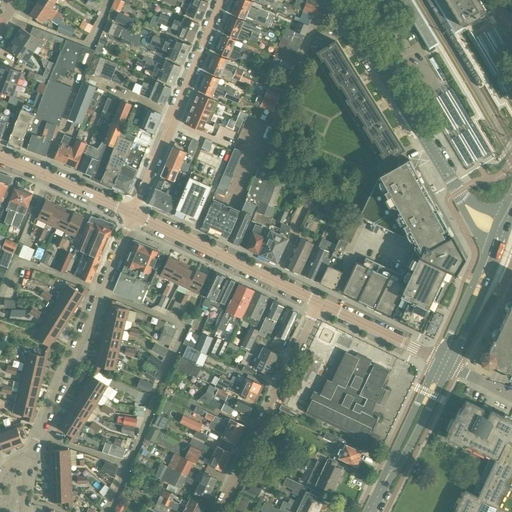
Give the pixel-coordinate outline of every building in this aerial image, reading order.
[(57,12),(51,8),(55,3),(50,0),(39,0),(36,5),(54,16),(57,12)] [(101,5),(93,0),(87,0),(85,4),(96,12),(101,5)] [(114,0),(110,9),(114,11),(119,0),(114,0)] [(185,15),(200,21),(204,12),(176,0),(175,0),(174,4),(187,10),(185,15)] [(176,0),(204,12),(208,3),(201,0),(176,0)] [(234,0),(233,5),(247,11),(249,6),(251,2),(246,0),(234,0)] [(433,45),(436,43),(409,0),(398,0),(405,11),(418,33),(422,39),(427,48),(433,45)] [(445,0),(448,4),(450,6),(450,8),(452,11),(453,13),(453,12),(462,26),(463,25),(464,26),(469,23),(468,22),(477,17),(478,16),(485,12),(477,0),(445,0)] [(295,1),(293,7),(300,10),(303,4),(295,1)] [(319,8),(316,7),(306,3),(303,11),(316,17),(319,8)] [(54,16),(36,5),(30,15),(42,23),(45,17),(51,21),(54,16)] [(247,11),(233,5),(231,10),(232,10),(230,14),(243,19),(244,16),(247,11)] [(256,9),(249,6),(247,11),(265,19),(267,13),(257,9),(256,9)] [(247,11),(244,16),(263,24),(265,19),(247,11)] [(303,11),(301,16),(299,21),(308,26),(313,15),(303,11)] [(118,13),(114,21),(130,28),(134,20),(118,13)] [(159,18),(195,33),(199,24),(184,18),(182,23),(160,14),(159,18)] [(225,24),(250,34),(252,29),(248,28),(248,29),(241,25),(242,21),(230,16),(228,19),(227,19),(225,24)] [(166,32),(191,42),(195,33),(159,18),(157,22),(168,27),(166,32)] [(89,33),(93,25),(83,20),(79,27),(89,33)] [(112,35),(117,25),(107,20),(103,31),(112,35)] [(308,26),(299,21),(294,32),(304,36),(308,26)] [(60,23),(56,31),(71,38),(75,29),(60,23)] [(248,39),(250,34),(225,24),(223,29),(224,29),(222,33),(235,38),(237,38),(242,40),(245,38),(248,39)] [(14,39),(33,52),(36,46),(38,48),(41,47),(43,43),(40,41),(21,28),(20,29),(19,28),(13,36),(15,37),(14,39)] [(260,33),(252,29),(250,34),(258,38),(260,33)] [(48,40),(50,34),(41,30),(39,37),(48,40)] [(134,41),(135,34),(126,32),(124,39),(134,41)] [(294,32),(290,41),(300,45),(304,36),(294,32)] [(256,43),(258,38),(250,34),(248,39),(256,43)] [(232,44),(234,40),(222,35),(220,38),(219,38),(217,43),(242,54),(244,49),(240,47),(240,48),(232,44)] [(164,45),(165,41),(153,36),(151,40),(164,45)] [(186,54),(190,45),(167,36),(165,41),(164,45),(186,54)] [(31,58),(29,57),(33,52),(14,39),(13,41),(11,40),(5,48),(7,49),(7,50),(19,58),(24,61),(22,64),(32,69),(35,65),(31,58)] [(26,148),(26,149),(45,156),(46,154),(56,125),(59,126),(72,88),(56,82),(62,67),(73,72),(75,66),(87,71),(94,51),(86,48),(70,41),(66,39),(61,51),(60,51),(55,64),(49,79),(47,85),(43,94),(38,109),(36,115),(34,118),(47,123),(41,138),(32,134),(27,148),(26,148)] [(164,45),(151,40),(150,44),(162,49),(164,45)] [(288,40),(284,50),(285,50),(296,55),(300,45),(290,41),(288,40)] [(385,160),(402,149),(394,135),(377,108),(360,82),(344,55),(335,41),(317,52),(318,53),(320,52),(326,62),(322,65),(324,69),(329,66),(335,76),(333,77),(336,81),(337,80),(344,90),(339,93),(341,96),(345,94),(351,103),(350,104),(352,108),(354,107),(360,117),(355,120),(358,123),(362,121),(368,130),(367,131),(369,135),(371,134),(377,143),(372,146),(374,150),(379,147),(385,157),(383,158),(385,160)] [(98,43),(94,51),(99,53),(103,45),(98,43)] [(217,43),(215,48),(216,48),(214,52),(227,57),(229,57),(233,58),(236,57),(240,58),(242,54),(217,43)] [(166,57),(182,64),(186,54),(164,45),(162,49),(169,52),(166,57)] [(251,51),(244,49),(242,54),(248,57),(251,51)] [(285,50),(281,60),(283,61),(292,64),(292,65),(296,55),(285,50)] [(225,64),(227,60),(213,54),(212,58),(211,57),(209,62),(231,72),(234,73),(236,68),(233,67),(225,64)] [(87,72),(99,76),(105,59),(94,55),(87,72)] [(145,62),(154,66),(156,62),(144,57),(142,61),(145,62)] [(117,64),(105,59),(99,76),(110,81),(117,64)] [(154,66),(177,76),(180,67),(166,60),(164,65),(156,62),(154,66)] [(281,60),(277,69),(280,70),(288,74),(289,74),(293,65),(292,65),(292,64),(283,61),(281,60)] [(43,76),(49,79),(55,64),(48,61),(43,76)] [(143,67),(153,71),(154,66),(145,62),(143,67)] [(224,74),(233,78),(234,73),(231,72),(209,62),(206,67),(208,68),(206,71),(220,77),(222,73),(224,74)] [(0,78),(16,84),(18,78),(21,79),(23,78),(24,74),(21,72),(0,64),(0,78)] [(151,76),(173,85),(177,76),(154,66),(153,71),(151,76)] [(280,70),(277,79),(284,82),(288,74),(280,70)] [(29,71),(27,78),(33,80),(35,73),(29,71)] [(35,73),(33,80),(47,85),(49,79),(43,76),(35,73)] [(217,84),(219,79),(205,73),(204,77),(203,76),(200,81),(225,92),(228,87),(223,85),(223,86),(217,84)] [(112,81),(121,85),(124,78),(114,75),(112,81)] [(16,84),(0,78),(0,92),(10,96),(8,102),(21,107),(23,101),(15,98),(17,94),(16,92),(14,91),(16,84)] [(268,88),(280,93),(283,86),(271,80),(268,88)] [(225,92),(200,81),(198,86),(199,87),(198,91),(217,99),(218,95),(223,97),(225,92)] [(87,109),(94,93),(96,87),(82,82),(67,119),(77,123),(80,124),(81,124),(87,109)] [(142,86),(168,97),(170,91),(169,91),(170,88),(156,82),(154,86),(143,82),(142,86)] [(166,102),(168,97),(142,86),(140,90),(151,94),(149,99),(163,105),(164,102),(166,102)] [(225,92),(233,95),(235,90),(228,87),(225,92)] [(276,102),(280,93),(268,88),(264,97),(276,102)] [(225,92),(223,97),(237,103),(240,98),(233,95),(225,92)] [(94,111),(100,96),(94,93),(87,109),(94,111)] [(195,100),(193,104),(210,111),(214,100),(197,93),(197,95),(196,94),(194,99),(195,100)] [(276,102),(264,97),(260,106),(269,111),(272,112),(276,102)] [(102,110),(114,115),(119,103),(107,99),(102,110)] [(121,99),(119,103),(114,115),(103,142),(114,147),(121,130),(132,103),(121,99)] [(158,120),(153,117),(155,112),(135,103),(132,109),(144,114),(139,127),(152,133),(158,120)] [(190,107),(188,112),(189,112),(189,114),(206,121),(209,112),(210,111),(193,104),(192,105),(191,107),(190,107)] [(8,141),(7,143),(21,147),(23,140),(22,140),(24,135),(27,136),(29,132),(34,118),(36,115),(20,109),(16,120),(8,141)] [(0,112),(0,138),(0,139),(9,118),(9,116),(0,112)] [(185,121),(184,122),(185,122),(184,124),(195,129),(202,131),(206,121),(189,114),(187,118),(186,117),(185,121)] [(9,118),(0,139),(8,141),(16,120),(9,118)] [(121,130),(114,147),(100,181),(112,186),(118,174),(124,162),(133,142),(135,137),(121,130)] [(55,161),(56,159),(58,161),(64,164),(64,163),(65,163),(71,148),(75,139),(64,135),(56,153),(55,152),(52,159),(55,161)] [(212,141),(205,138),(201,147),(208,150),(212,141)] [(71,148),(65,163),(66,163),(65,164),(70,166),(71,165),(72,166),(72,165),(76,167),(82,152),(85,153),(89,145),(75,139),(71,148)] [(173,147),(165,165),(178,170),(179,167),(186,170),(198,142),(191,139),(187,148),(188,154),(173,147)] [(89,145),(85,153),(78,170),(80,171),(81,172),(84,174),(85,173),(90,175),(90,176),(100,181),(114,147),(103,142),(97,149),(89,145)] [(118,174),(112,186),(125,192),(127,191),(134,178),(142,159),(147,147),(133,142),(124,162),(118,174)] [(223,172),(233,176),(243,151),(233,147),(223,172)] [(359,216),(362,218),(375,224),(372,232),(376,234),(380,226),(416,244),(402,275),(365,257),(362,264),(352,260),(338,291),(352,297),(356,299),(357,300),(357,299),(374,307),(374,308),(391,316),(398,319),(421,330),(431,309),(427,307),(431,299),(435,301),(450,270),(446,269),(450,260),(453,261),(453,262),(454,262),(458,252),(460,251),(408,159),(379,175),(359,216)] [(165,165),(161,176),(173,181),(178,170),(165,165)] [(172,184),(160,209),(172,215),(188,177),(191,172),(186,170),(179,167),(178,170),(173,181),(172,184)] [(238,245),(257,202),(259,203),(270,174),(271,173),(258,167),(247,196),(227,240),(238,245)] [(224,196),(233,176),(223,172),(215,192),(224,196)] [(251,221),(262,225),(261,227),(255,225),(253,232),(252,232),(246,249),(257,254),(271,218),(272,218),(286,181),(270,174),(259,203),(251,221)] [(188,177),(172,215),(194,225),(197,219),(210,189),(211,187),(188,177)] [(155,189),(149,204),(160,209),(172,184),(160,179),(155,189)] [(0,204),(3,196),(5,197),(9,187),(10,185),(4,182),(3,183),(0,182),(0,204)] [(297,193),(299,188),(293,185),(291,190),(297,193)] [(4,222),(10,225),(15,213),(23,190),(19,188),(19,189),(14,187),(6,208),(9,209),(4,222)] [(15,213),(10,225),(18,228),(27,208),(32,194),(27,192),(27,191),(23,190),(15,213)] [(309,208),(314,197),(304,192),(299,203),(309,208)] [(37,219),(46,223),(55,205),(45,200),(37,219)] [(239,211),(233,209),(212,200),(200,227),(207,230),(220,236),(220,235),(227,238),(239,211)] [(362,207),(354,204),(351,210),(359,213),(362,207)] [(46,223),(55,227),(64,209),(55,205),(46,223)] [(55,227),(64,231),(73,213),(64,209),(55,227)] [(275,220),(282,223),(287,212),(280,209),(275,220)] [(348,221),(358,226),(362,218),(359,216),(352,212),(348,221)] [(73,213),(64,231),(75,236),(83,217),(73,213)] [(90,282),(112,230),(114,226),(90,216),(82,236),(81,235),(75,249),(83,252),(74,275),(90,282)] [(356,232),(358,226),(348,221),(345,227),(356,232)] [(278,235),(267,259),(275,263),(278,261),(288,239),(290,227),(282,223),(280,228),(278,235)] [(269,231),(258,254),(267,259),(278,235),(280,228),(269,224),(267,230),(269,231)] [(342,233),(353,237),(356,232),(345,227),(342,233)] [(47,230),(43,229),(39,238),(43,240),(47,230)] [(350,244),(353,237),(342,233),(340,239),(347,242),(350,244)] [(284,267),(299,274),(313,244),(298,237),(289,256),(287,257),(284,263),(285,265),(284,267)] [(322,238),(318,247),(304,276),(315,281),(320,272),(323,274),(333,252),(330,250),(333,243),(322,238)] [(6,239),(2,248),(13,253),(17,243),(6,239)] [(339,239),(333,252),(323,274),(319,283),(333,290),(343,269),(341,265),(338,264),(347,242),(340,239),(339,239)] [(124,269),(122,273),(134,278),(147,247),(143,246),(140,246),(136,245),(134,242),(133,241),(123,265),(124,269)] [(17,243),(13,253),(24,258),(28,247),(18,242),(17,244),(17,243)] [(147,247),(134,278),(148,284),(151,285),(164,254),(157,251),(154,249),(151,247),(148,247),(147,247)] [(64,273),(67,265),(70,259),(72,254),(67,252),(64,251),(56,270),(64,273)] [(50,256),(44,253),(39,262),(46,265),(50,256)] [(178,261),(168,257),(159,275),(169,280),(178,261)] [(178,284),(187,266),(178,261),(169,280),(178,284)] [(187,289),(196,270),(187,266),(178,284),(187,289)] [(197,294),(206,275),(196,270),(187,289),(197,294)] [(134,278),(122,273),(121,276),(120,276),(116,285),(117,286),(114,292),(140,303),(148,284),(134,278)] [(212,310),(220,290),(225,277),(216,273),(205,298),(202,305),(212,310)] [(226,300),(234,282),(225,277),(220,290),(224,292),(221,298),(226,300)] [(78,292),(66,284),(60,294),(78,305),(87,291),(81,287),(78,292)] [(253,291),(239,284),(232,299),(230,298),(229,302),(223,313),(217,328),(224,332),(228,323),(236,327),(240,319),(253,291)] [(164,308),(169,298),(165,297),(170,287),(166,286),(162,295),(163,295),(158,306),(164,308)] [(52,295),(43,290),(41,293),(50,299),(52,295)] [(256,326),(259,320),(266,306),(264,305),(267,297),(253,291),(240,319),(256,326)] [(50,299),(41,293),(39,296),(48,302),(50,299)] [(175,314),(185,294),(182,293),(177,302),(173,301),(168,311),(175,314)] [(78,305),(60,294),(55,302),(73,313),(78,305)] [(188,296),(185,294),(175,314),(181,317),(187,306),(184,305),(188,296)] [(4,298),(4,306),(15,307),(15,299),(4,298)] [(105,315),(126,320),(128,310),(114,306),(115,301),(109,300),(105,315)] [(511,300),(488,351),(482,352),(481,353),(479,358),(479,360),(481,365),(482,366),(487,368),(488,368),(493,367),(494,366),(511,374),(511,300)] [(272,302),(263,322),(259,331),(257,334),(264,338),(267,332),(269,333),(282,307),(283,307),(282,306),(283,305),(276,301),(275,303),(272,302)] [(50,310),(68,321),(73,313),(55,302),(50,310)] [(32,307),(30,310),(39,316),(41,313),(32,307)] [(10,317),(25,316),(25,308),(10,309),(10,317)] [(292,311),(287,308),(271,342),(282,347),(298,313),(297,313),(297,311),(293,309),(292,311)] [(37,319),(39,316),(30,310),(28,313),(37,319)] [(44,319),(62,330),(68,321),(50,310),(44,319)] [(124,330),(126,320),(105,315),(103,325),(124,330)] [(38,328),(56,339),(62,330),(44,319),(38,328)] [(158,320),(154,329),(162,332),(161,333),(172,338),(176,329),(173,325),(168,323),(165,322),(165,323),(158,320)] [(124,330),(103,325),(101,335),(121,340),(124,330)] [(259,331),(249,326),(239,348),(249,352),(257,334),(259,331)] [(42,350),(48,353),(48,352),(56,339),(38,328),(33,336),(45,344),(42,350)] [(195,348),(199,337),(188,332),(183,344),(187,345),(195,348)] [(169,345),(172,338),(161,333),(158,341),(169,345)] [(201,334),(195,349),(201,352),(205,354),(212,338),(201,334)] [(119,350),(121,340),(101,335),(98,345),(119,350)] [(258,335),(255,341),(265,346),(268,340),(258,335)] [(155,342),(151,350),(163,357),(168,349),(155,342)] [(119,350),(98,345),(96,355),(117,360),(119,350)] [(182,357),(195,363),(201,352),(187,345),(182,357)] [(263,347),(258,357),(273,364),(277,354),(263,347)] [(24,363),(45,367),(48,353),(42,350),(40,355),(26,351),(24,363)] [(310,403),(305,413),(350,434),(349,435),(357,439),(358,438),(365,441),(374,421),(376,422),(380,413),(375,411),(378,404),(381,406),(389,391),(381,387),(389,371),(374,363),(372,367),(358,360),(359,358),(342,350),(335,365),(328,380),(324,378),(316,393),(318,394),(315,401),(311,399),(310,403)] [(220,361),(222,357),(211,353),(210,357),(220,361)] [(151,354),(146,361),(157,370),(163,362),(151,354)] [(247,364),(253,367),(268,374),(273,364),(258,357),(251,354),(247,364)] [(114,370),(117,360),(96,355),(92,370),(99,373),(100,372),(101,367),(114,370)] [(195,363),(182,357),(176,369),(189,375),(195,363)] [(22,372),(43,377),(45,367),(24,363),(22,372)] [(244,365),(241,371),(251,376),(254,370),(244,365)] [(147,369),(144,374),(153,381),(157,375),(147,369)] [(112,378),(99,373),(92,370),(84,384),(101,394),(107,385),(112,378)] [(19,382),(40,387),(43,377),(22,372),(19,382)] [(233,376),(231,381),(259,394),(262,386),(238,374),(236,377),(233,376)] [(140,379),(137,387),(150,392),(153,385),(140,379)] [(227,388),(230,389),(239,393),(238,394),(255,402),(259,394),(231,381),(227,388)] [(17,392),(38,397),(40,387),(19,382),(17,392)] [(96,403),(101,394),(84,384),(79,392),(96,403)] [(215,396),(218,390),(209,386),(206,392),(215,396)] [(228,395),(218,390),(215,396),(226,401),(228,395)] [(15,402),(36,407),(38,397),(17,392),(15,402)] [(96,403),(79,392),(73,401),(90,412),(96,403)] [(252,406),(228,395),(226,401),(235,405),(233,409),(247,416),(248,415),(249,415),(251,411),(250,411),(252,406)] [(208,404),(218,409),(221,403),(211,398),(208,404)] [(85,420),(90,412),(73,401),(68,410),(85,420)] [(511,511),(499,506),(501,501),(510,483),(511,478),(511,445),(510,444),(511,442),(511,420),(508,419),(493,411),(492,411),(491,411),(490,411),(490,412),(489,412),(489,413),(483,410),(483,409),(480,408),(466,401),(460,413),(454,411),(451,418),(442,437),(457,444),(460,446),(461,442),(467,445),(478,451),(490,456),(472,494),(464,490),(461,497),(455,509),(453,511),(511,511)] [(12,413),(27,416),(26,421),(32,422),(36,407),(15,402),(12,413)] [(104,404),(102,407),(110,412),(112,409),(104,404)] [(279,409),(280,409),(294,416),(296,417),(298,413),(286,408),(281,405),(279,409)] [(109,415),(110,412),(102,407),(100,410),(109,415)] [(294,416),(280,409),(277,415),(291,422),(294,416)] [(80,429),(85,420),(68,410),(63,418),(80,429)] [(204,418),(212,421),(215,416),(207,412),(204,418)] [(163,429),(168,419),(158,414),(153,425),(163,429)] [(124,416),(122,424),(135,427),(137,419),(124,416)] [(223,420),(215,416),(212,421),(214,422),(239,435),(243,426),(230,419),(224,418),(223,420)] [(80,429),(63,418),(57,427),(69,434),(66,439),(72,442),(80,429)] [(202,425),(189,418),(185,425),(198,432),(202,425)] [(93,421),(91,424),(100,430),(101,426),(93,421)] [(22,429),(20,422),(0,429),(0,436),(18,431),(22,429)] [(211,428),(216,430),(223,434),(221,437),(235,444),(239,435),(214,422),(211,428)] [(121,431),(120,432),(133,435),(135,428),(117,423),(115,430),(121,431)] [(98,433),(100,430),(91,424),(89,427),(98,433)] [(153,442),(158,431),(151,427),(146,438),(153,442)] [(281,435),(269,429),(266,436),(278,441),(281,435)] [(0,436),(0,444),(2,452),(23,444),(18,431),(0,436)] [(354,449),(345,444),(346,441),(326,432),(323,438),(334,443),(334,442),(339,444),(333,455),(339,459),(340,458),(350,463),(355,465),(359,457),(358,457),(360,452),(354,449)] [(120,446),(122,441),(122,440),(115,438),(113,444),(120,446)] [(189,443),(191,444),(226,462),(230,453),(217,446),(215,450),(199,442),(192,438),(189,443)] [(123,458),(126,448),(112,444),(108,454),(123,458)] [(196,464),(200,456),(210,460),(208,464),(221,471),(226,462),(191,444),(184,458),(193,462),(196,464)] [(49,461),(70,460),(70,449),(55,450),(55,445),(48,445),(49,461)] [(343,467),(335,464),(336,462),(333,461),(335,459),(317,451),(314,458),(318,460),(307,483),(315,486),(316,484),(331,491),(343,467)] [(174,453),(168,466),(175,469),(212,488),(214,484),(215,484),(217,480),(216,480),(216,479),(199,471),(197,475),(189,471),(193,462),(184,458),(174,453)] [(70,470),(70,460),(49,461),(49,471),(70,470)] [(101,470),(105,472),(114,476),(115,475),(118,468),(105,462),(101,470)] [(268,479),(270,474),(254,465),(248,476),(260,482),(263,476),(268,479)] [(181,489),(185,480),(197,486),(195,491),(207,497),(208,496),(209,497),(211,493),(210,492),(212,488),(175,469),(168,466),(161,479),(181,489)] [(71,481),(70,470),(49,471),(50,482),(71,481)] [(319,501),(322,494),(286,477),(282,485),(292,490),(291,493),(298,496),(295,501),(317,511),(322,502),(319,501)] [(71,491),(71,481),(50,482),(50,492),(71,491)] [(246,481),(241,491),(254,497),(259,487),(246,481)] [(163,490),(160,495),(193,511),(200,511),(201,511),(202,511),(204,507),(203,506),(204,505),(190,499),(188,502),(163,490)] [(71,491),(50,492),(51,502),(65,502),(66,506),(72,506),(71,491)] [(159,511),(166,511),(169,506),(181,511),(193,511),(160,495),(153,509),(159,511)] [(283,501),(279,509),(283,511),(317,511),(295,501),(290,499),(288,503),(283,501)] [(264,503),(260,510),(263,511),(282,511),(283,511),(264,503)]
